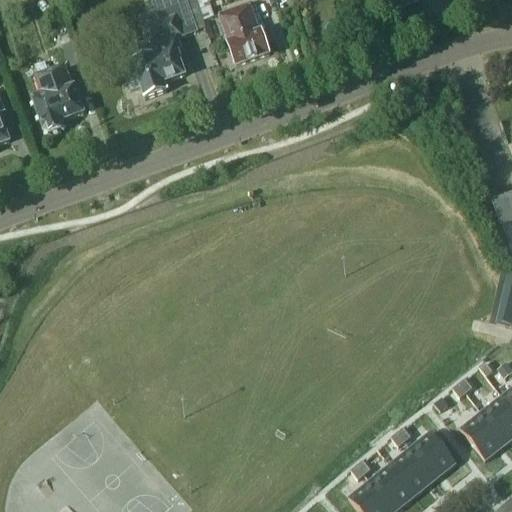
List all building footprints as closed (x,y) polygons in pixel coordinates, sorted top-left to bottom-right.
[(142,90),(146,102),(168,94),(165,86),(186,78),(181,64),(182,63),(179,54),(182,53),(178,41),(198,34),(197,33),(207,30),(196,0),(169,0),(154,6),(160,24),(145,30),(150,45),(134,50),(138,63),(132,65),(135,76),(125,80),(130,94),(142,90)] [(196,0),(205,23),(215,19),(207,0),(196,0)] [(400,0),(403,8),(426,0),(400,0)] [(261,34),(259,35),(249,7),(220,18),(229,45),(228,45),(237,70),(270,58),(261,34)] [(62,48),(69,70),(83,66),(76,43),(62,48)] [(75,89),(72,90),(64,68),(35,78),(43,99),(33,103),(45,134),(51,136),(61,133),(64,127),(63,124),(85,116),(75,89)] [(0,147),(10,144),(0,116),(5,114),(0,101),(0,147)] [(511,284),(508,283),(497,328),(511,331),(511,284)] [(493,376),(485,366),(479,371),(486,381),(493,376)] [(472,392),(465,383),(459,388),(466,397),(472,392)] [(466,397),(459,388),(452,393),(460,402),(466,397)] [(511,392),(502,401),(511,413),(511,392)] [(511,413),(502,401),(481,417),(506,448),(511,443),(511,413)] [(481,417),(460,433),(485,465),(506,448),(481,417)] [(411,441),(403,432),(397,437),(404,446),(411,441)] [(430,436),(410,453),(435,484),(456,467),(430,436)] [(404,446),(397,437),(391,442),(398,451),(404,446)] [(410,453),(389,469),(415,500),(435,484),(410,453)] [(370,474),(363,464),(357,470),(364,479),(370,474)] [(389,469),(369,485),(390,511),(400,511),(415,500),(389,469)] [(364,479),(357,470),(350,475),(358,484),(364,479)] [(390,511),(369,485),(348,502),(356,511),(390,511)]
